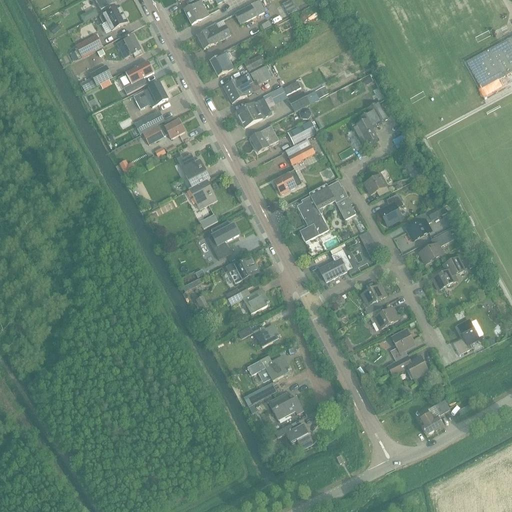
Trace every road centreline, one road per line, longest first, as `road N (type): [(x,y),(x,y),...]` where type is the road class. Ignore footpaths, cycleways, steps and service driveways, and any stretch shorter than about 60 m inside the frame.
road 1 (tertiary): [(296,277),(148,0)]
road 2 (tertiary): [(391,465),(310,305)]
road 3 (residential): [(392,262),(350,184),(358,165),(388,148)]
road 4 (tertiary): [(391,465),(511,400)]
road 5 (residential): [(321,393),(286,295),(296,277)]
